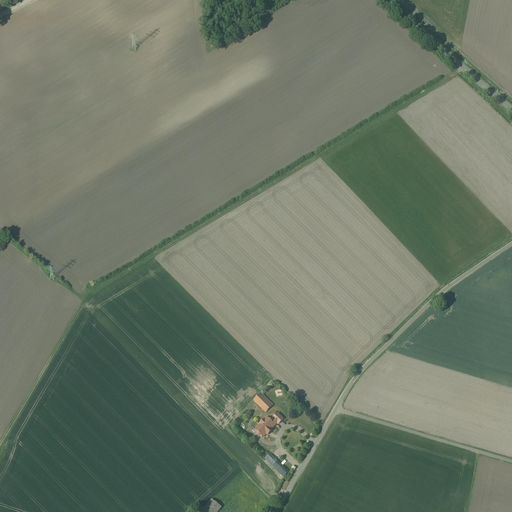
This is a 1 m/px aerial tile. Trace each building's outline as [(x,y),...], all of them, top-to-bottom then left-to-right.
[(262,394),(255,401),(267,414),(274,406),(262,394)] [(278,415),(271,422),(276,427),(278,426),(278,427),(284,421),(278,415)] [(271,422),(267,419),(255,431),(264,440),(276,427),(271,422)] [(270,455),(266,459),(284,478),(289,473),(270,455)] [(213,501),(203,511),(219,511),(222,509),(213,501)]
